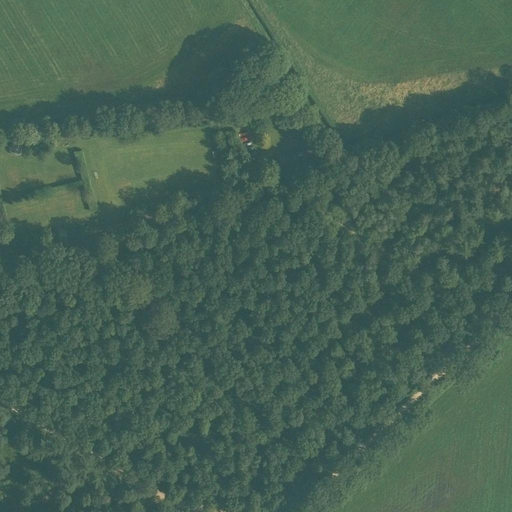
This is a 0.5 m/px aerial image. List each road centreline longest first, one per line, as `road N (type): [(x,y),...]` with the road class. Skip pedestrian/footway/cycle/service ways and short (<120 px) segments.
road 1 (track): [(506,312),(289,511)]
road 2 (track): [(291,188),(492,325)]
road 3 (track): [(0,400),(166,501),(208,511)]
